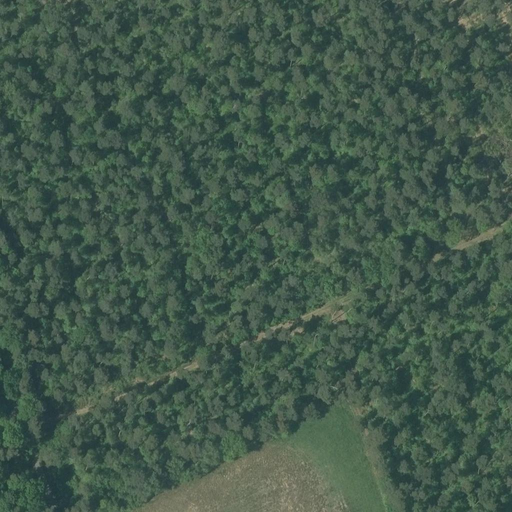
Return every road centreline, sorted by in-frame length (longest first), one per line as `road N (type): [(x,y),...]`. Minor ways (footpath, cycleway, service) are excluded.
road 1 (track): [(511,224),(158,383),(23,431)]
road 2 (unclassified): [(0,381),(54,511)]
